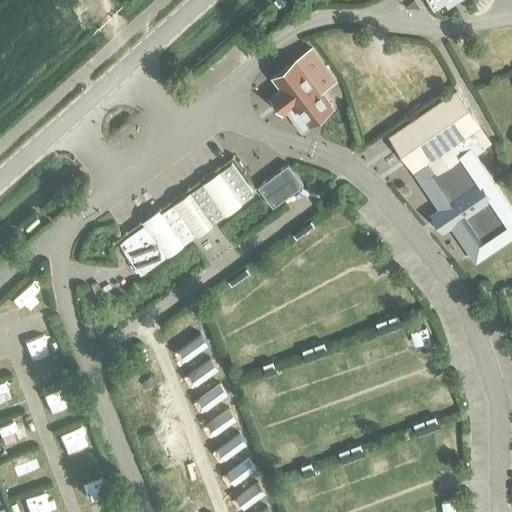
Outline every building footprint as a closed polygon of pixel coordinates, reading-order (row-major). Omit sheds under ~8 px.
[(290,108),(305,129),(338,103),(326,87),(340,76),(315,43),(275,74),(282,85),(272,94),(286,112),(290,108)] [(392,136),(394,135),(416,168),(431,158),(438,170),(465,152),(462,149),(464,148),(458,139),(484,122),(459,86),(392,131),(393,134),(390,136),(391,136),(392,139),(393,139),(392,136)] [(416,168),(442,205),(433,211),(445,229),(455,223),(478,258),(503,243),(511,236),(511,199),(479,150),(495,139),(484,122),(458,139),(464,148),(462,149),(465,152),(438,170),(431,158),(416,168)] [(187,242),(257,193),(234,160),(164,209),(187,242)] [(290,161),(260,184),(275,204),(305,181),(290,161)] [(169,254),(187,242),(164,209),(161,206),(144,218),(146,221),(120,239),(143,271),(168,253),(169,254)]
